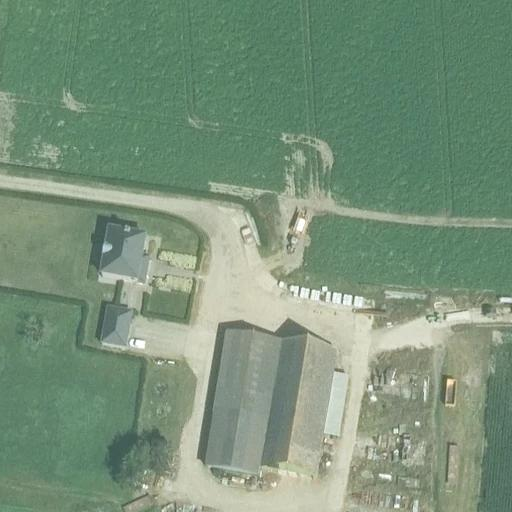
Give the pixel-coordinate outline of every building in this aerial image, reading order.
[(106,262),(103,280),(145,287),(145,286),(139,285),(140,276),(146,277),(150,260),(143,259),(146,241),(111,234),(108,252),(106,251),(104,262),(106,262)] [(126,351),(133,315),(109,311),(102,347),(126,351)] [(226,338),(206,469),(258,477),(259,474),(259,473),(318,483),(339,356),(335,355),(226,338)] [(152,439),(151,450),(167,452),(168,440),(152,439)] [(366,484),(386,486),(387,474),(367,472),(366,484)]
